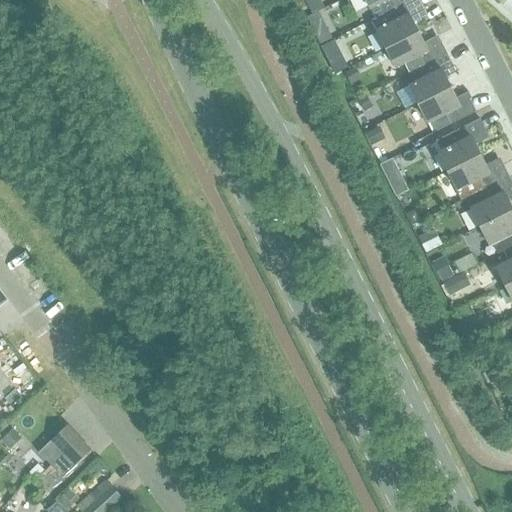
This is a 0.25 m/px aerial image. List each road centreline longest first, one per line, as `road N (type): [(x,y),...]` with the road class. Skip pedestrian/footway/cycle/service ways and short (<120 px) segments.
road 1 (secondary): [(464,511),(206,0)]
road 2 (secondary): [(153,0),(407,511)]
road 3 (residential): [(182,511),(0,267)]
road 4 (residential): [(511,108),(455,0)]
